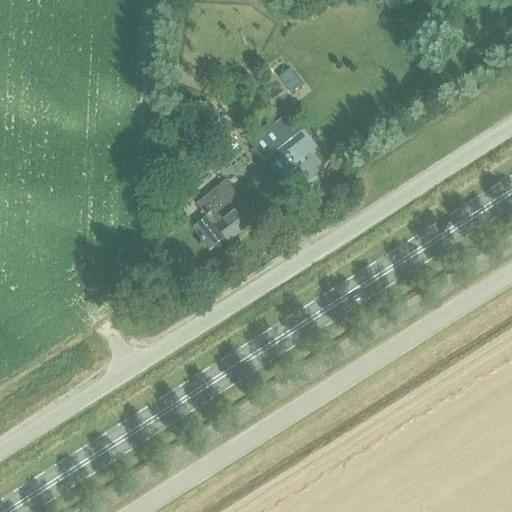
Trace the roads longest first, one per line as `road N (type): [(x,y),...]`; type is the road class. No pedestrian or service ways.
road 1 (unclassified): [(0,450),(511,126)]
road 2 (primary): [(8,511),(511,193)]
road 3 (unclassified): [(135,511),(511,272)]
